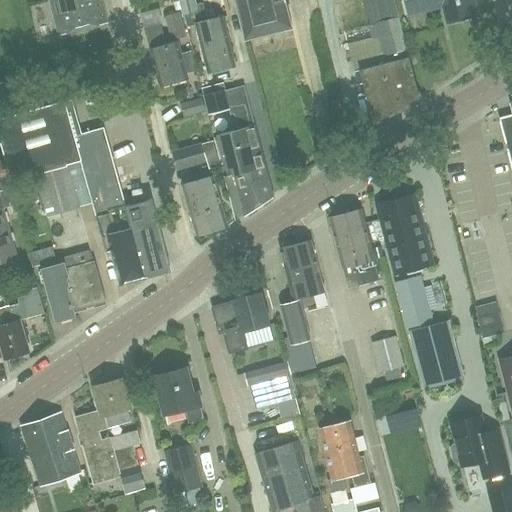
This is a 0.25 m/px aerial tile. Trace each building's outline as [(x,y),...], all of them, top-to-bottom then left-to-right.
[(51,0),(60,35),(109,23),(103,0),(51,0)] [(178,0),(181,10),(182,15),(183,15),(187,27),(197,24),(209,73),(236,66),(224,18),(220,19),(207,22),(204,12),(204,9),(203,4),(197,5),(195,0),(178,0)] [(237,0),(248,40),(293,28),(286,0),(237,0)] [(379,38),(386,65),(357,73),(360,85),(364,84),(375,122),(420,97),(398,17),(395,18),(391,6),(396,4),(395,0),(362,0),(372,39),(379,38)] [(474,0),(406,0),(410,15),(445,7),(449,23),(479,16),(474,0)] [(186,36),(180,13),(166,17),(173,40),(186,36)] [(162,24),(145,29),(151,51),(152,51),(161,87),(189,79),(187,75),(197,72),(192,52),(182,55),(179,43),(168,46),(162,24)] [(12,81),(0,84),(0,110),(2,117),(21,112),(12,81)] [(230,110),(225,90),(223,83),(202,89),(209,115),(230,110)] [(202,98),(180,104),(184,118),(199,114),(206,112),(202,98)] [(0,130),(14,181),(38,174),(39,177),(68,170),(68,168),(80,165),(91,204),(95,203),(108,252),(113,250),(122,285),(172,272),(153,200),(126,207),(105,127),(76,135),(67,101),(0,118),(0,130)] [(252,115),(249,113),(238,116),(236,119),(239,131),(218,137),(227,170),(233,168),(246,216),(275,198),(253,115),(252,115)] [(511,114),(499,118),(511,166),(511,114)] [(213,141),(202,144),(202,142),(171,151),(177,171),(207,162),(209,169),(220,166),(213,141)] [(68,170),(39,177),(50,216),(82,208),(82,206),(91,204),(80,165),(68,168),(68,170)] [(183,186),(198,236),(213,231),(229,227),(212,171),(202,174),(203,180),(199,181),(183,186)] [(7,191),(0,193),(0,268),(3,267),(2,264),(18,259),(4,209),(12,207),(7,191)] [(424,237),(414,197),(410,195),(397,199),(414,268),(431,263),(427,249),(430,247),(427,236),(424,237)] [(414,268),(397,199),(380,203),(398,272),(414,268)] [(374,258),(361,209),(346,213),(364,283),(380,279),(374,258)] [(364,283),(346,213),(330,217),(343,266),(348,287),(364,283)] [(311,240),(281,248),(294,298),(324,290),(311,240)] [(43,286),(47,284),(57,323),(76,318),(73,310),(106,300),(95,263),(94,264),(90,252),(56,261),(53,249),(31,255),(35,268),(42,266),(43,273),(40,274),(43,286)] [(411,332),(426,389),(463,379),(448,321),(434,324),(421,276),(396,282),(409,332),(411,332)] [(19,305),(23,319),(45,312),(38,287),(16,293),(19,305)] [(233,299),(234,301),(221,305),(222,307),(213,309),(220,333),(225,332),(230,352),(248,347),(243,331),(269,324),(261,292),(233,299)] [(289,375),(318,367),(301,299),(281,304),(290,337),(280,340),(286,361),(289,375)] [(497,300),(476,305),(484,337),(505,331),(497,300)] [(19,305),(0,310),(0,342),(6,361),(31,354),(21,319),(23,319),(19,305)] [(404,367),(396,336),(372,342),(380,374),(384,372),(386,382),(402,378),(400,368),(404,367)] [(511,354),(501,358),(511,402),(511,354)] [(286,361),(268,366),(245,372),(248,386),(250,386),(289,375),(286,361)] [(201,405),(197,391),(191,392),(185,367),(169,371),(180,410),(184,409),(187,423),(203,418),(200,405),(201,405)] [(180,410),(169,371),(154,375),(164,414),(180,410)] [(94,385),(100,409),(102,416),(103,415),(106,427),(115,424),(130,420),(128,412),(133,411),(123,377),(94,385)] [(381,401),(421,388),(418,380),(378,393),(381,401)] [(270,411),(304,399),(299,385),(265,398),(270,411)] [(99,429),(106,427),(103,415),(102,416),(100,409),(76,416),(94,481),(121,474),(115,451),(111,437),(102,439),(99,429)] [(415,433),(431,429),(427,411),(411,415),(415,433)] [(61,412),(41,419),(21,425),(40,484),(81,471),(61,412)] [(462,463),(463,468),(480,464),(484,480),(509,473),(498,430),(484,433),(480,416),(451,423),(457,444),(452,445),(450,449),(453,461),(457,464),(462,463)] [(350,420),(335,424),(348,475),(351,474),(354,487),(371,483),(364,455),(359,456),(350,420)] [(343,476),(348,475),(335,424),(320,428),(332,479),(329,479),(332,492),(346,488),(343,476)] [(137,430),(111,437),(115,451),(134,446),(141,444),(137,430)] [(255,452),(273,510),(293,503),(297,502),(299,511),(324,511),(320,495),(315,496),(298,440),(277,446),(265,450),(255,452)] [(164,451),(174,494),(203,487),(192,444),(164,451)] [(134,446),(115,451),(121,474),(140,469),(134,446)] [(143,480),(140,469),(121,474),(124,487),(143,482),(143,480)] [(511,511),(511,484),(487,491),(492,511),(511,511)] [(348,500),(334,504),(332,504),(333,511),(356,511),(353,499),(348,500)]
